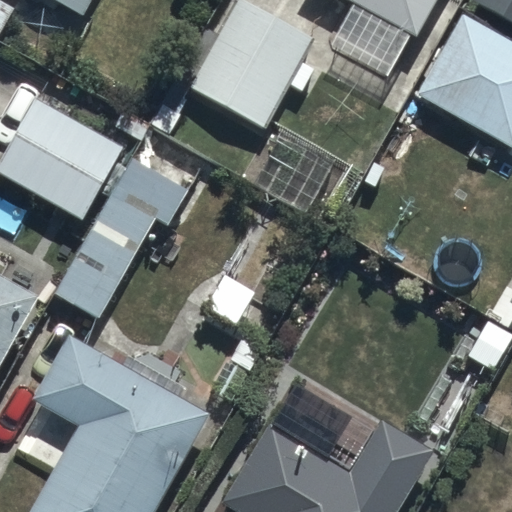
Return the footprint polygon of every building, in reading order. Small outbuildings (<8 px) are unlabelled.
[(98,0),(45,0),(85,23),(98,0)] [(446,0),(339,0),(420,46),(446,0)] [(511,0),(489,0),(482,13),(511,30),(511,0)] [(314,56),(246,18),(198,98),(266,137),(314,56)] [(511,60),(467,36),(425,106),(511,155),(511,60)] [(125,159),(46,114),(6,185),(84,230),(125,159)] [(144,175),(71,298),(110,321),(167,226),(174,230),(191,202),(144,175)] [(0,391),(42,319),(0,295),(0,391)] [(168,511),(212,437),(80,362),(47,418),(97,446),(59,511),(168,511)] [(361,498),(275,447),(238,511),(412,511),(435,472),(391,446),(361,498)]
